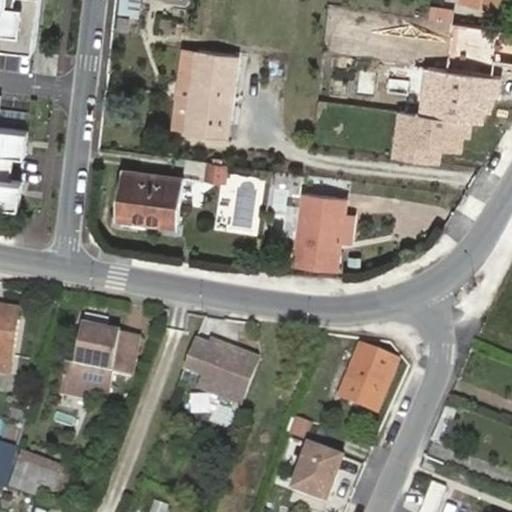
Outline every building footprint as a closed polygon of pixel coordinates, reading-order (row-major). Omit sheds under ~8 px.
[(0,0),(0,44),(34,49),(40,0),(0,0)] [(139,16),(140,0),(120,0),(119,15),(139,16)] [(430,4),(428,18),(452,21),(454,7),(430,4)] [(329,14),(324,39),(355,43),(359,19),(329,14)] [(172,127),(187,128),(229,136),(239,53),(198,46),(183,44),(172,127)] [(503,76),(427,67),(421,112),(472,118),(498,121),(503,76)] [(468,150),(472,118),(421,112),(400,109),(394,157),(443,163),(445,147),(468,150)] [(25,128),(0,125),(0,203),(16,206),(18,181),(7,180),(10,153),(22,154),(25,128)] [(227,162),(207,159),(204,178),(225,180),(227,162)] [(179,225),(185,173),(123,163),(117,216),(179,225)] [(339,238),(342,214),(343,198),(304,191),(296,263),(336,267),(339,238)] [(355,216),(342,214),(339,238),(352,240),(355,216)] [(20,308),(0,304),(0,315),(18,319),(20,308)] [(0,315),(0,371),(10,373),(18,319),(0,315)] [(122,330),(86,324),(79,366),(65,363),(61,392),(94,397),(96,390),(111,392),(122,330)] [(242,405),(259,360),(212,343),(210,347),(195,342),(185,368),(205,376),(200,390),(242,405)] [(401,361),(360,346),(349,377),(388,393),(401,361)] [(380,413),(388,393),(349,377),(341,397),(380,413)] [(297,434),(302,420),(288,415),(283,429),(297,434)] [(324,439),(320,447),(335,453),(338,445),(324,439)] [(335,453),(320,447),(308,442),(291,489),(326,502),(345,457),(335,453)] [(62,464),(25,451),(16,477),(52,491),(62,464)] [(433,479),(419,511),(435,511),(447,485),(433,479)] [(148,511),(165,511),(168,505),(153,500),(148,511)]
